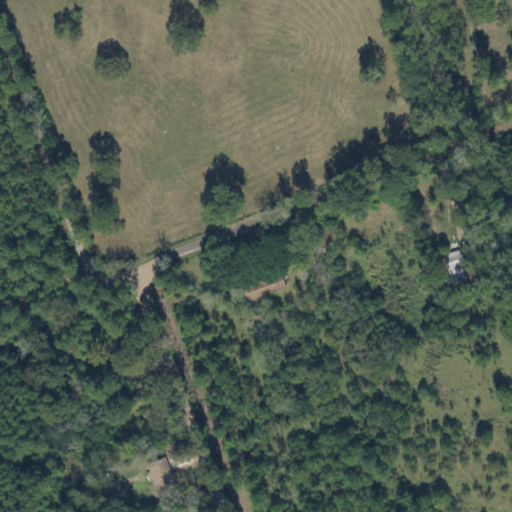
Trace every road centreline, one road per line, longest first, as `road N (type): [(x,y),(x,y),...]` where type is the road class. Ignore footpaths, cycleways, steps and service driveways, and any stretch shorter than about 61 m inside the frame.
road 1 (residential): [(140,269),(511,123)]
road 2 (residential): [(140,269),(104,276),(73,244),(0,34)]
road 3 (residential): [(219,511),(143,303),(140,269)]
